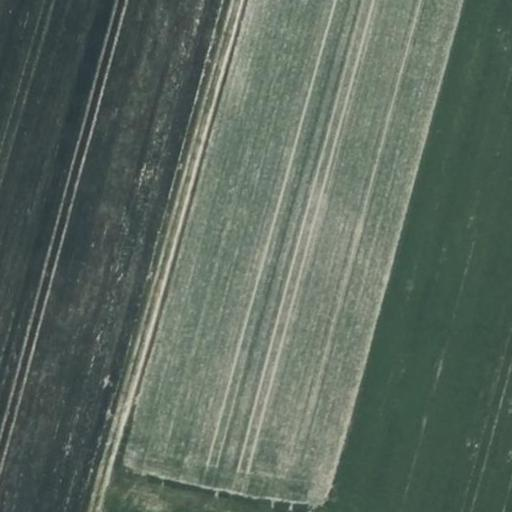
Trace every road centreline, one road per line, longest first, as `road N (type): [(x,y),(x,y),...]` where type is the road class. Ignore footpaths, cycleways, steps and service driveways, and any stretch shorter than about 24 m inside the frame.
road 1 (track): [(239,0),(95,511)]
road 2 (track): [(107,461),(289,511)]
